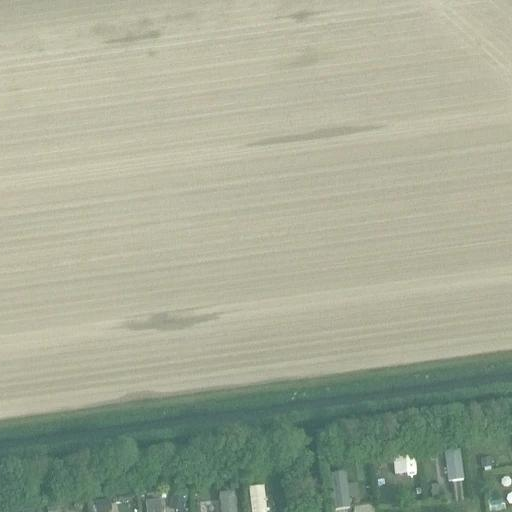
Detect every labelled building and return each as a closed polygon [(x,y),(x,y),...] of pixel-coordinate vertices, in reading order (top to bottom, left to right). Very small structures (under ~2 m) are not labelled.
[(390,461),(412,461),(412,444),(389,444),(390,461)] [(459,451),(444,453),(447,482),(462,480),(459,451)] [(384,452),(373,453),(374,469),(386,468),(384,452)] [(492,458),(481,460),(483,469),(494,467),(492,458)] [(346,475),(331,476),(335,511),(350,510),(346,475)] [(442,485),(431,486),(432,496),(443,496),(442,485)] [(220,511),(234,511),(232,493),(218,495),(220,511)] [(172,495),(169,508),(181,511),(184,497),(172,495)] [(494,506),(491,506),(491,511),(504,510),(502,497),(493,499),(494,506)] [(160,511),(159,499),(144,500),(144,511),(160,511)] [(110,511),(108,500),(93,502),(94,511),(110,511)] [(262,511),(261,501),(249,502),(249,511),(262,511)]
